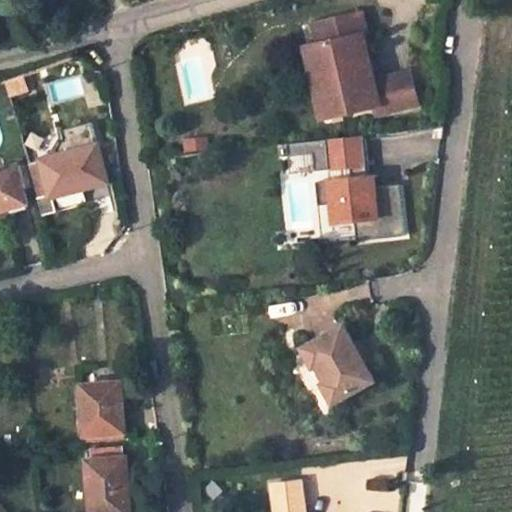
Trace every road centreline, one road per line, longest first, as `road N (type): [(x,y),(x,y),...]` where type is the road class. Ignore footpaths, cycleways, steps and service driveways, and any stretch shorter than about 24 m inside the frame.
road 1 (residential): [(422,453),(468,0)]
road 2 (residential): [(146,257),(183,511)]
road 3 (residential): [(111,24),(146,257)]
road 4 (residential): [(0,294),(146,257)]
